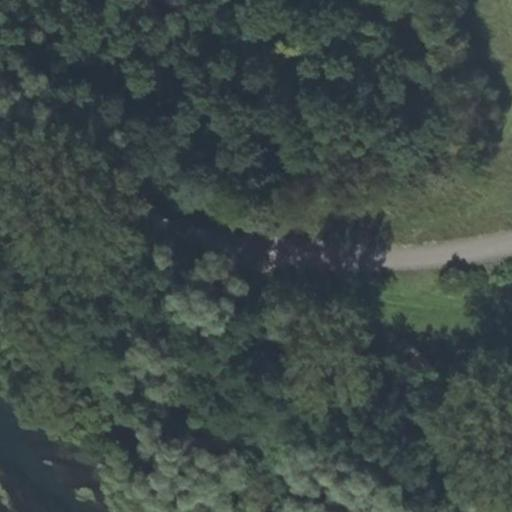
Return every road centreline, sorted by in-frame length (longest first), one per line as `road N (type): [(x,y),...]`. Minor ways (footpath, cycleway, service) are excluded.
road 1 (track): [(18,165),(30,184),(147,264),(511,438)]
road 2 (track): [(511,240),(359,256),(201,240),(71,191),(0,153)]
